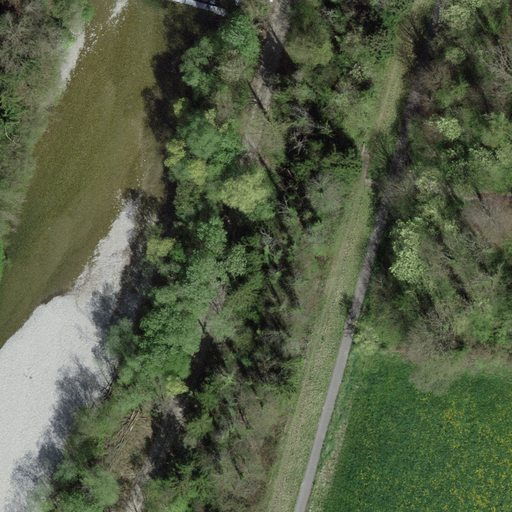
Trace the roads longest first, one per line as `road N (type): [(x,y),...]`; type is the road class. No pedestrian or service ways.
road 1 (track): [(281,0),(219,270),(133,511)]
road 2 (track): [(391,185),(458,190),(511,174)]
